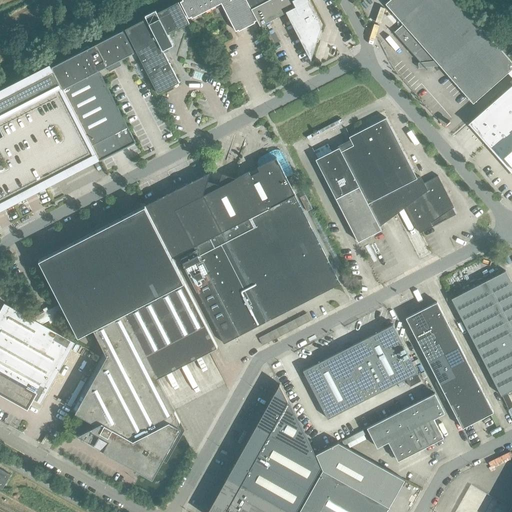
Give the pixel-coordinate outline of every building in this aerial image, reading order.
[(252,8),(247,0),(183,0),(181,2),(189,18),(192,16),(192,18),(222,3),(236,31),(239,29),(239,31),(255,22),(255,21),(257,20),(252,8)] [(247,0),(252,8),(268,0),(247,0)] [(268,0),(252,8),(257,20),(261,26),(287,12),(311,60),(323,24),(310,0),(268,0)] [(511,68),(511,61),(457,0),(387,0),(385,3),(403,23),(393,31),(421,62),(418,62),(419,68),(440,66),(473,103),(511,68)] [(178,46),(172,34),(171,33),(189,23),(179,2),(157,13),(156,10),(145,16),(147,18),(125,29),(158,93),(180,82),(165,53),(178,46)] [(53,66),(52,67),(53,67),(74,108),(100,160),(102,159),(111,155),(121,150),(123,149),(127,147),(136,142),(128,127),(119,108),(103,77),(99,70),(106,66),(118,60),(122,58),(135,52),(124,30),(72,57),(53,66)] [(0,206),(58,177),(59,178),(67,174),(66,172),(97,156),(100,161),(100,160),(74,108),(53,67),(0,93),(0,206)] [(511,85),(486,108),(468,124),(469,124),(471,122),(481,134),(480,135),(487,143),(488,142),(502,158),(501,159),(508,167),(509,165),(511,168),(511,85)] [(417,178),(386,118),(350,137),(354,145),(342,151),(340,147),(332,151),(318,158),(316,159),(358,242),(382,229),(375,216),(404,201),(420,233),(421,232),(441,222),(456,214),(453,208),(454,207),(438,176),(424,183),(420,176),(417,178)] [(332,151),(328,143),(314,150),(318,158),(332,151)] [(204,195),(175,210),(194,246),(196,251),(181,259),(224,343),(236,337),(240,335),(268,321),(326,291),(341,284),(295,195),(296,194),(287,177),(294,173),(284,154),(282,152),(280,150),(278,150),(276,150),(273,150),(262,156),(260,157),(258,159),(258,162),(258,164),(259,167),(235,179),(232,180),(221,177),(218,188),(207,184),(204,195)] [(40,259),(39,260),(61,302),(66,313),(79,337),(94,329),(105,351),(103,356),(102,356),(102,357),(72,410),(95,423),(97,424),(89,429),(82,432),(82,433),(78,435),(82,437),(82,438),(153,478),(163,461),(167,463),(182,435),(183,434),(185,430),(173,406),(158,377),(209,351),(218,347),(172,257),(194,246),(175,210),(204,195),(207,184),(211,172),(211,171),(205,174),(148,204),(145,205),(144,206),(145,206),(144,206),(137,210),(135,210),(136,211),(123,217),(122,217),(122,218),(110,224),(109,223),(108,224),(109,225),(96,231),(96,230),(95,231),(89,234),(88,235),(76,241),(74,241),(75,242),(62,248),(61,248),(61,249),(49,255),(47,255),(48,256),(40,260),(40,259)] [(313,208),(306,194),(300,196),(307,210),(313,208)] [(325,231),(314,209),(309,212),(320,234),(325,231)] [(336,253),(325,232),(320,234),(332,256),(336,253)] [(356,292),(336,254),(332,256),(352,294),(356,292)] [(511,282),(506,271),(452,298),(502,395),(511,389),(511,282)] [(463,428),(494,412),(437,302),(406,318),(463,428)] [(5,303),(0,311),(0,392),(28,408),(33,399),(41,403),(75,343),(72,340),(44,325),(30,317),(5,303)] [(263,345),(311,320),(307,313),(259,338),(263,345)] [(406,378),(417,373),(418,372),(393,324),(350,346),(348,345),(346,346),(346,348),(303,370),(328,418),(406,378)] [(417,373),(406,378),(410,386),(421,381),(420,379),(421,378),(421,376),(419,377),(417,373)] [(296,511),(322,466),(316,454),(280,384),(276,391),(270,402),(269,401),(266,408),(256,427),(255,426),(252,433),(242,452),(241,452),(238,458),(228,477),(227,477),(224,483),(208,511),(296,511)] [(435,393),(367,427),(378,447),(389,442),(398,461),(444,438),(434,419),(445,413),(435,393)] [(511,401),(508,393),(502,396),(508,408),(511,405),(511,401)] [(47,433),(41,443),(50,448),(56,438),(47,433)] [(386,511),(388,509),(390,507),(405,479),(339,442),(316,454),(323,470),(299,511),(386,511)] [(11,475),(0,468),(0,487),(3,489),(6,483),(11,475)]
